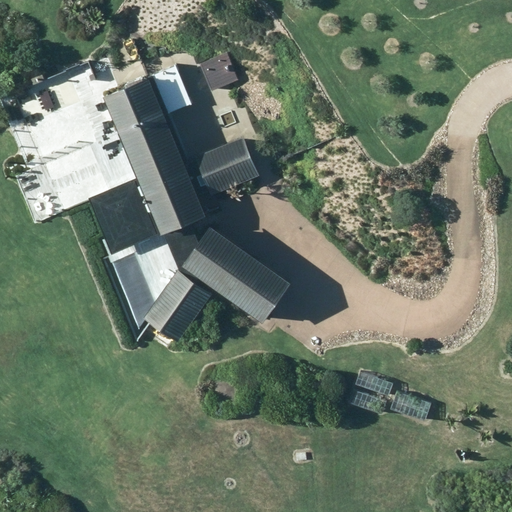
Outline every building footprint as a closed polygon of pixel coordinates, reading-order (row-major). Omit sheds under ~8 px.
[(179,68),(155,78),(171,116),(195,106),(179,68)] [(149,76),(102,95),(158,235),(205,216),(149,76)] [(248,139),(195,159),(209,195),(262,176),(248,139)] [(55,162),(18,179),(38,224),(75,208),(55,162)] [(132,186),(92,202),(112,254),(152,238),(132,186)] [(288,284),(211,229),(145,319),(181,345),(221,290),(262,319),(288,284)] [(398,384),(362,370),(349,403),(385,417),(398,384)] [(433,402),(399,391),(393,410),(427,421),(433,402)]
